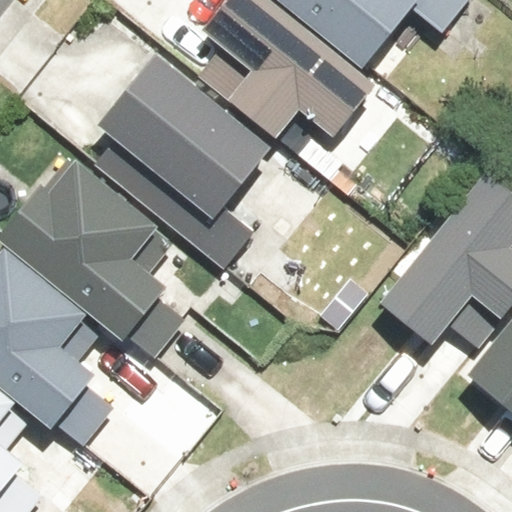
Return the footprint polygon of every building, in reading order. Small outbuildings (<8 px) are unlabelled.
[(262,67),(240,95),(287,135),(311,105),(346,134),(391,80),(377,68),(294,0),(240,0),(216,30),(262,67)] [(294,0),(377,68),(425,11),(455,36),(484,1),(483,0),(294,0)] [(233,271),(288,206),(258,181),(286,146),(170,51),(87,151),(180,227),(233,271)] [(107,316),(160,360),(205,306),(152,262),(180,227),(87,151),(15,239),(22,246),(107,316)] [(486,295),(511,316),(511,182),(500,173),(395,304),(445,345),(486,295)] [(107,316),(22,246),(0,272),(0,371),(36,400),(86,443),(134,385),(84,344),(107,316)] [(511,331),(479,372),(511,397),(511,331)] [(36,400),(0,371),(0,511),(26,511),(60,472),(11,432),(36,400)]
